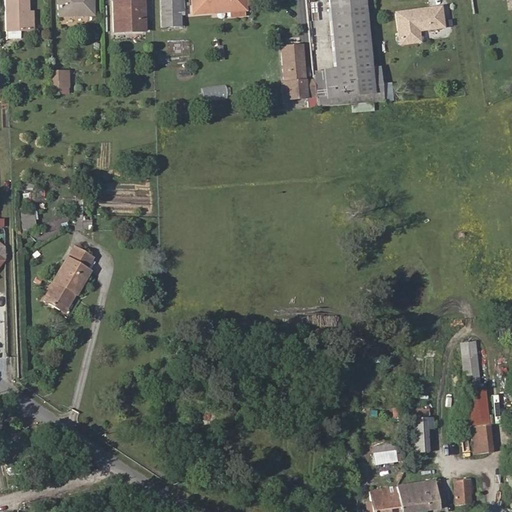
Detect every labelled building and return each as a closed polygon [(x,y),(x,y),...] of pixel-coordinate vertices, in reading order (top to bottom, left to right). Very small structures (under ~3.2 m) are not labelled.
[(27,31),(26,12),(28,12),(27,0),(4,0),(6,39),(20,39),(20,31),(27,31)] [(93,15),(92,0),(57,0),(58,16),(93,15)] [(144,32),(142,0),(133,0),(112,1),(113,32),(144,32)] [(178,0),(159,0),(161,29),(171,28),(179,28),(179,27),(179,15),(178,0)] [(244,6),(243,0),(190,0),(192,14),(212,12),(212,9),(228,8),(228,11),(229,17),(245,15),(244,6)] [(381,84),(379,67),(370,68),(363,0),(327,0),(335,71),(323,72),(326,106),(383,102),(381,84)] [(443,27),(440,7),(395,13),(399,45),(419,42),(417,31),(443,27)] [(304,81),(301,50),(281,52),(283,83),(281,83),(282,100),(306,98),(315,97),(314,80),(304,81)] [(68,88),(67,72),(50,72),(50,89),(68,88)] [(326,106),(323,72),(313,73),(314,80),(315,97),(316,104),(316,107),(326,106)] [(392,101),(391,83),(381,84),(383,102),(392,101)] [(231,98),(231,86),(202,87),(202,99),(231,98)] [(316,104),(315,97),(306,98),(307,105),(316,104)] [(82,220),(82,192),(74,192),(74,220),(82,220)] [(35,228),(33,212),(19,212),(21,229),(35,228)] [(46,231),(67,229),(67,220),(45,221),(46,231)] [(91,231),(91,220),(82,220),(74,220),(74,231),(91,231)] [(74,294),(88,271),(85,269),(92,258),(73,247),(42,301),(59,310),(70,292),(74,294)] [(63,313),(74,294),(70,292),(59,310),(63,313)] [(491,452),(484,388),(478,388),(474,346),(461,348),(471,442),(464,443),(463,440),(458,440),(459,444),(453,445),(455,453),(472,450),(473,454),(491,452)] [(393,407),(392,418),(401,418),(401,407),(393,407)] [(427,453),(426,429),(433,429),(432,418),(407,420),(409,454),(427,453)] [(394,452),(393,444),(372,447),(373,455),(394,452)] [(396,461),(394,452),(373,455),(374,464),(396,461)] [(413,511),(436,508),(433,487),(439,486),(438,480),(395,487),(399,511),(413,511)] [(470,504),(470,493),(471,493),(470,480),(453,481),(455,505),(470,504)] [(442,507),(439,486),(433,487),(436,508),(442,507)] [(399,511),(395,487),(369,492),(371,511),(399,511)]
